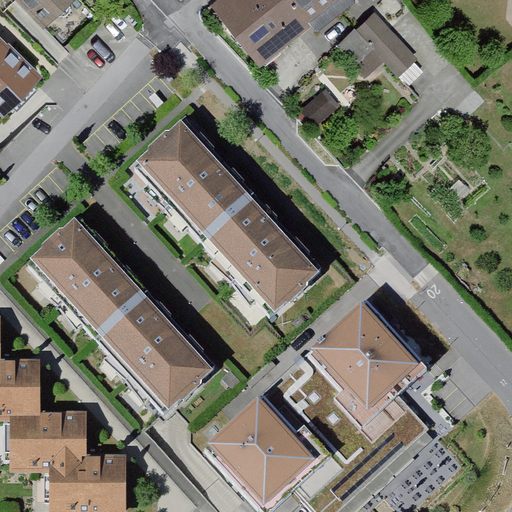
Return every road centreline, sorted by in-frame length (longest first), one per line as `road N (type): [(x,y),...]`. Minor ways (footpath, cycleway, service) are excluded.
road 1 (residential): [(406,255),(175,14)]
road 2 (unknown): [(345,192),(436,89),(398,33)]
road 3 (residential): [(511,378),(406,255)]
